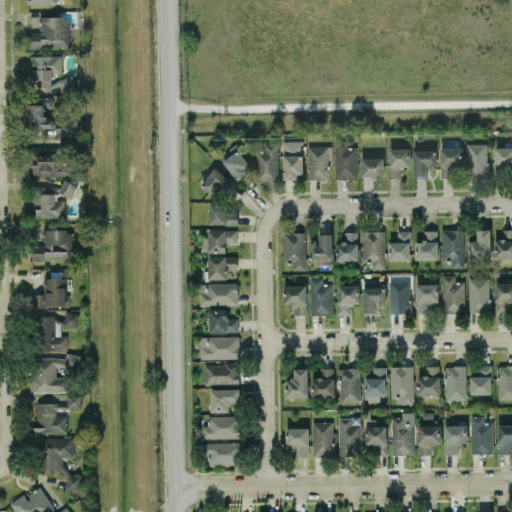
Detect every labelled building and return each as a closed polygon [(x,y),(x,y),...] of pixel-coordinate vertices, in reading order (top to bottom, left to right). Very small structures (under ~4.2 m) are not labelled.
[(28,32),(29,48),(70,47),(69,16),(41,17),(41,32),(28,32)] [(51,72),(62,72),(61,55),(29,56),(30,86),(51,86),(51,72)] [(62,94),(76,90),(73,75),(50,81),(51,86),(60,84),(62,94)] [(28,128),(56,128),(56,135),(77,135),(76,117),(46,118),(46,98),(27,98),(28,128)] [(32,176),(68,175),(68,164),(56,164),(56,153),(78,153),(77,137),(60,137),(61,147),(32,147),(32,176)] [(284,178),(304,177),(303,140),(283,141),(284,178)] [(357,178),(357,146),(347,146),(347,140),(334,140),(335,178),(357,178)] [(278,181),(279,143),(265,142),(264,151),(256,150),(256,181),(278,181)] [(487,143),(466,143),(467,176),(488,175),(487,143)] [(309,178),(332,178),(332,146),(308,146),(309,178)] [(511,146),(494,147),(494,171),(511,171),(511,146)] [(249,164),(237,147),(222,158),(237,180),(249,172),(245,167),(249,164)] [(461,147),(440,147),(440,176),(461,176),(461,147)] [(389,178),(401,178),(401,166),(410,166),(410,148),(388,148),(389,178)] [(414,176),(428,176),(428,170),(436,170),(436,150),(413,150),(414,176)] [(384,158),(362,157),(361,176),(383,176),(384,158)] [(201,186),(216,196),(223,185),(229,189),(235,181),(213,167),(201,186)] [(72,198),(78,186),(65,179),(59,191),(72,198)] [(65,217),(65,199),(55,199),(56,187),(32,187),(31,205),(34,205),(34,217),(65,217)] [(226,203),(209,204),(210,224),(238,224),(238,211),(226,211),(226,203)] [(511,257),(511,228),(502,229),(503,239),(494,239),(494,258),(511,257)] [(33,260),(73,259),(72,229),(44,230),(44,244),(33,245),(33,260)] [(237,229),(208,229),(208,237),(203,237),(202,252),(226,252),(226,243),(237,243),(237,229)] [(451,268),(464,267),(464,229),(441,229),(442,260),(451,260),(451,268)] [(491,258),(490,229),(477,229),(477,240),(467,240),(467,259),(491,258)] [(386,231),(363,230),(362,262),(371,262),(371,268),(385,268),(386,231)] [(389,259),(410,259),(410,231),(397,230),(397,240),(389,240),(389,259)] [(437,230),(423,230),(423,241),(415,241),(415,259),(438,258),(437,230)] [(306,270),(305,231),(282,232),(283,264),(293,263),(293,270),(306,270)] [(358,260),(359,231),(344,231),(344,242),(337,241),(336,260),(358,260)] [(209,279),(227,278),(227,270),(238,269),(237,255),(208,256),(209,279)] [(465,280),(455,281),(455,274),(442,275),(442,313),(465,313),(465,280)] [(438,301),(438,276),(416,276),(417,313),(430,312),(430,302),(438,301)] [(69,306),(70,295),(66,295),(66,278),(45,277),(45,294),(32,294),(32,306),(69,306)] [(311,315),(333,314),(332,283),(323,284),(323,277),(310,277),(311,315)] [(469,311),(490,311),(489,277),(468,277),(469,311)] [(389,280),(389,312),(410,312),(409,280),(389,280)] [(362,312),(376,312),(377,306),(385,306),(386,287),(375,286),(375,282),(363,281),(362,312)] [(238,282),(200,283),(200,305),(238,304),(238,282)] [(495,312),(511,311),(511,282),(495,283),(495,312)] [(338,285),(339,314),(351,314),(351,303),(359,303),(359,284),(338,285)] [(284,285),(284,304),(293,304),(293,314),(307,314),(306,285),(284,285)] [(238,332),(238,318),(227,318),(227,309),(205,309),(205,318),(209,318),(209,332),(238,332)] [(68,349),(67,335),(56,335),(55,325),(79,324),(78,312),(65,312),(65,316),(39,317),(39,349),(68,349)] [(239,335),(200,336),(201,358),(239,357),(239,335)] [(33,392),(68,392),(68,377),(56,377),(56,367),(79,367),(79,354),(66,354),(66,357),(33,357),(33,392)] [(239,383),(238,362),(205,363),(205,384),(239,383)] [(491,394),(492,365),(471,364),(470,393),(491,394)] [(511,364),(498,365),(498,399),(511,398),(511,364)] [(439,365),(425,366),(425,376),(417,376),(417,395),(440,395),(439,365)] [(466,400),(466,365),(445,365),(445,400),(466,400)] [(413,403),(413,366),(391,366),(391,397),(400,397),(400,403),(413,403)] [(333,367),(319,367),(320,377),(311,377),(312,398),(334,397),(333,367)] [(365,377),(365,401),(384,401),(385,367),(368,367),(368,377),(365,377)] [(285,397),(308,397),(307,368),(294,368),(294,378),(285,378),(285,397)] [(340,402),(360,401),(360,368),(339,368),(340,402)] [(239,388),(210,388),(211,412),(230,411),(229,402),(239,402),(239,388)] [(67,432),(67,415),(57,416),(56,409),(81,408),(81,394),(66,394),(67,402),(35,403),(36,433),(67,432)] [(413,411),(401,412),(401,416),(391,416),(392,454),(414,454),(413,411)] [(240,437),(239,415),(210,415),(210,425),(202,425),(203,438),(240,437)] [(493,453),(493,422),(484,422),(484,415),(471,415),(471,453),(493,453)] [(360,416),(338,417),(339,455),(361,454),(360,416)] [(441,444),(440,419),(418,419),(419,454),(432,454),(432,444),(441,444)] [(365,452),(387,453),(387,426),(375,426),(375,420),(366,420),(365,452)] [(312,422),(313,456),(335,455),(334,421),(312,422)] [(444,425),(444,454),(458,453),(458,443),(467,442),(467,424),(444,425)] [(511,442),(511,424),(497,424),(498,453),(511,453),(511,442)] [(309,456),(309,427),(286,428),(286,448),(293,448),(293,456),(309,456)] [(240,442),(203,442),(203,455),(209,455),(209,464),(240,463),(240,442)] [(11,502),(17,511),(20,511),(23,510),(24,511),(70,511),(66,504),(56,510),(40,485),(11,502)]
